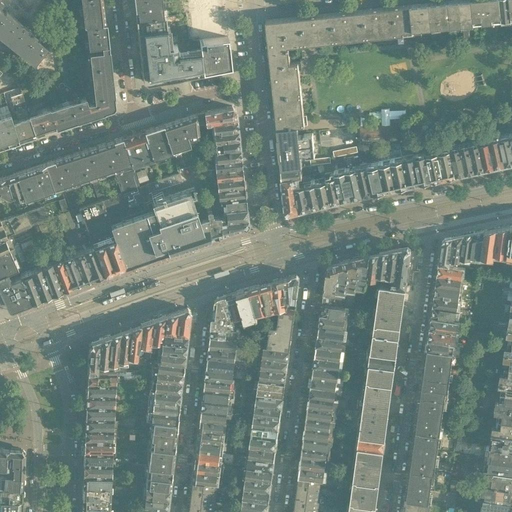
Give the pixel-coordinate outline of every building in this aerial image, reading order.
[(4,12),(2,11),(0,8),(0,5),(3,2),(0,0),(0,33),(3,36),(3,37),(10,42),(33,60),(45,45),(34,36),(35,34),(24,25),(28,20),(21,14),(17,19),(5,10),(4,12)] [(80,0),(82,13),(103,11),(101,0),(80,0)] [(161,0),(133,0),(136,18),(163,16),(161,0)] [(195,0),(196,1),(199,0),(201,17),(197,17),(199,31),(202,30),(203,39),(227,36),(223,0),(195,0)] [(462,23),(459,0),(451,0),(429,2),(432,27),(462,23)] [(473,22),(470,0),(459,0),(462,23),(468,23),(473,22)] [(501,19),(499,0),(470,0),(473,22),(501,19)] [(510,18),(508,0),(499,0),(501,19),(501,21),(505,21),(511,20),(510,18)] [(432,27),(429,2),(407,5),(408,17),(410,30),(412,29),(432,27)] [(410,30),(408,17),(407,5),(362,10),(365,34),(365,40),(373,39),(373,37),(388,35),(388,32),(396,31),(396,34),(404,33),(403,30),(410,30)] [(362,10),(340,12),(331,13),(334,38),(335,43),(342,43),(342,40),(357,38),(357,35),(365,34),(362,10)] [(108,44),(106,22),(104,22),(103,11),(82,13),(84,25),(86,24),(88,47),(101,45),(108,44)] [(331,13),(309,15),(300,16),(303,44),(303,47),(311,46),(311,43),(326,41),(326,38),(334,38),(331,13)] [(163,16),(136,18),(137,29),(166,26),(165,15),(163,16)] [(303,44),(300,16),(278,18),(281,46),(288,45),(303,44)] [(290,62),(289,49),(288,45),(281,46),(278,18),(266,20),(267,30),(270,30),(271,39),(268,39),(268,46),(272,46),(272,55),(269,55),(270,64),(290,62)] [(207,70),(203,39),(199,39),(199,38),(180,40),(178,25),(166,26),(137,29),(142,78),(146,81),(207,70)] [(230,64),(228,41),(227,36),(203,39),(207,70),(230,65),(230,64)] [(108,44),(101,45),(102,50),(89,52),(92,82),(112,80),(109,49),(108,44)] [(290,62),(270,64),(274,96),(298,93),(297,84),(300,84),(299,68),(302,68),(301,61),(290,62)] [(112,80),(92,82),(94,101),(87,102),(85,96),(91,115),(113,108),(115,105),(112,80)] [(28,113),(20,86),(9,89),(3,92),(9,110),(19,139),(35,134),(35,133),(28,113)] [(298,93),(274,96),(277,128),(297,126),(297,125),(307,124),(307,117),(304,117),(302,102),(299,102),(298,93)] [(91,115),(85,96),(71,101),(71,100),(60,104),(66,123),(91,115)] [(66,123),(60,104),(49,107),(28,113),(35,133),(55,126),(55,127),(66,123)] [(236,118),(235,108),(232,105),(196,112),(197,123),(209,121),(236,118)] [(0,145),(19,139),(9,110),(0,113),(0,145)] [(198,135),(197,123),(196,112),(181,117),(190,144),(193,143),(198,135)] [(190,144),(181,117),(163,123),(172,150),(190,144)] [(236,118),(209,121),(210,131),(237,128),(236,118)] [(144,129),(145,130),(153,157),(172,150),(163,123),(144,129)] [(400,125),(391,125),(391,126),(391,136),(400,136),(400,125)] [(381,136),(381,126),(361,126),(361,137),(381,136)] [(237,128),(210,131),(211,140),(238,137),(237,128)] [(153,157),(145,130),(144,129),(122,136),(131,164),(132,165),(150,159),(153,158),(153,157)] [(444,146),(441,131),(434,133),(437,147),(444,177),(456,174),(449,145),(444,146)] [(301,155),(306,155),(306,156),(315,155),(312,132),(303,133),(304,135),(298,135),(298,132),(280,134),(281,141),(282,142),(282,143),(281,144),(282,145),(284,148),(283,150),(279,150),(282,178),(300,177),(303,177),(303,176),(303,173),(300,173),(300,165),(302,165),(301,155)] [(510,132),(499,134),(505,164),(511,162),(511,142),(511,137),(511,136),(510,132)] [(499,134),(488,137),(495,166),(503,164),(505,164),(499,134)] [(132,165),(131,164),(122,136),(79,151),(88,178),(91,177),(97,175),(114,170),(121,192),(139,186),(132,165)] [(238,137),(211,140),(212,149),(239,146),(238,137)] [(488,137),(478,139),(485,168),(495,166),(488,137)] [(478,139),(469,141),(475,170),(485,168),(478,139)] [(368,140),(357,143),(359,151),(365,150),(369,149),(368,140)] [(412,143),(413,146),(415,154),(420,182),(431,179),(425,150),(424,140),(412,143)] [(469,141),(459,143),(465,172),(475,170),(469,141)] [(459,143),(449,145),(456,174),(465,172),(459,143)] [(240,156),(239,146),(212,149),(213,159),(240,156)] [(401,148),(403,160),(408,184),(420,182),(415,154),(413,146),(401,148)] [(437,147),(425,150),(431,179),(444,177),(437,147)] [(88,178),(79,151),(54,159),(63,186),(88,178)] [(335,157),(334,159),(335,164),(344,162),(343,158),(343,157),(343,155),(335,157)] [(241,166),(240,156),(213,159),(214,168),(214,169),(241,166)] [(344,162),(346,172),(351,197),(361,195),(356,170),(353,156),(343,158),(344,162)] [(391,159),(391,162),(396,187),(408,184),(403,160),(396,161),(396,158),(391,159)] [(54,159),(16,171),(25,197),(54,188),(55,189),(63,186),(54,159)] [(211,169),(214,168),(213,159),(200,160),(202,179),(212,178),(211,169)] [(379,161),(379,165),(385,189),(396,187),(391,162),(384,163),(384,160),(379,161)] [(367,163),(368,167),(373,192),(385,189),(379,165),(373,166),(372,163),(367,163)] [(373,192),(368,167),(362,168),(361,165),(355,166),(356,170),(361,195),(373,192)] [(241,166),(214,169),(215,179),(242,175),(241,166)] [(145,169),(135,172),(139,183),(148,180),(145,169)] [(339,169),(334,170),(340,199),(351,197),(346,172),(339,173),(339,169)] [(340,199),(334,170),(331,171),(332,176),(324,177),(326,182),(330,202),(340,199)] [(16,171),(6,175),(12,193),(14,198),(20,196),(21,198),(25,197),(16,171)] [(167,250),(151,201),(148,192),(161,187),(166,190),(180,186),(179,182),(185,179),(183,172),(176,174),(176,173),(145,184),(139,186),(121,192),(104,198),(102,199),(114,233),(126,265),(167,250)] [(6,175),(0,176),(0,190),(8,195),(12,193),(6,175)] [(104,198),(97,175),(91,177),(98,200),(102,199),(104,198)] [(243,185),(242,175),(215,179),(216,184),(216,188),(243,185)] [(321,204),(316,181),(311,182),(310,175),(303,176),(303,177),(304,184),(301,184),(294,186),(295,190),(299,210),(321,204)] [(294,186),(301,184),(300,177),(282,178),(284,193),(295,190),(294,186)] [(321,180),(316,181),(321,204),(330,202),(326,182),(322,183),(321,180)] [(244,194),(243,185),(216,188),(217,197),(244,194)] [(209,236),(206,215),(198,218),(192,199),(197,198),(194,187),(151,201),(167,250),(199,239),(209,236)] [(295,190),(284,193),(286,210),(289,213),(299,210),(295,190)] [(70,194),(75,208),(77,207),(76,205),(80,204),(76,192),(70,194)] [(244,194),(217,197),(217,198),(216,198),(217,202),(223,201),(224,207),(245,205),(244,194)] [(64,198),(58,200),(62,213),(68,211),(64,198)] [(206,215),(209,236),(221,233),(219,219),(218,214),(217,208),(217,202),(216,198),(205,199),(206,215)] [(58,199),(43,205),(47,218),(58,214),(62,213),(58,200),(58,199)] [(126,265),(114,233),(102,199),(98,200),(79,207),(81,212),(84,219),(85,223),(89,233),(92,241),(93,244),(104,272),(126,265)] [(30,223),(37,221),(37,222),(47,218),(43,205),(43,204),(0,218),(0,217),(0,236),(8,233),(30,223)] [(247,215),(245,205),(224,207),(217,208),(218,214),(219,219),(247,215)] [(69,210),(68,211),(62,213),(58,214),(66,235),(77,232),(75,226),(73,222),(69,210)] [(81,212),(75,214),(78,221),(84,219),(81,212)] [(247,215),(219,219),(221,233),(245,225),(247,222),(247,215)] [(506,254),(510,224),(497,226),(493,255),(498,256),(499,253),(506,254)] [(27,226),(16,231),(17,235),(29,229),(27,226)] [(493,255),(497,226),(484,229),(481,256),(481,258),(485,259),(485,256),(493,257),(493,255)] [(484,229),(474,231),(470,259),(474,259),(475,255),(481,256),(484,229)] [(29,231),(13,239),(14,242),(31,234),(29,231)] [(474,231),(463,234),(459,261),(464,261),(464,259),(470,260),(470,259),(474,231)] [(72,251),(83,247),(79,237),(77,232),(66,235),(72,251)] [(0,249),(13,244),(8,233),(0,236),(0,249)] [(89,233),(79,237),(83,247),(93,244),(92,241),(89,233)] [(26,258),(24,250),(35,245),(31,234),(20,240),(20,241),(13,244),(0,249),(0,271),(7,269),(12,267),(17,264),(17,262),(21,260),(26,258)] [(463,234),(453,236),(450,261),(454,262),(454,260),(459,261),(463,234)] [(453,236),(445,238),(442,241),(439,264),(453,266),(454,262),(450,261),(453,236)] [(104,272),(93,244),(83,247),(94,276),(104,272)] [(406,287),(411,248),(408,245),(399,247),(394,281),(392,281),(392,285),(406,287)] [(94,276),(83,247),(72,251),(83,280),(94,276)] [(399,247),(389,249),(386,274),(391,275),(391,281),(392,281),(394,281),(399,247)] [(389,249),(380,251),(376,273),(386,274),(389,249)] [(62,288),(51,259),(50,256),(45,258),(42,251),(37,253),(51,292),(62,288)] [(83,280),(72,251),(62,255),(73,284),(83,280)] [(380,251),(369,254),(367,277),(375,278),(376,273),(380,251)] [(51,292),(37,253),(31,255),(33,262),(29,264),(30,267),(41,296),(51,292)] [(369,254),(360,256),(355,291),(358,292),(360,285),(364,285),(365,281),(366,282),(367,277),(369,254)] [(73,284),(62,255),(51,259),(62,288),(73,284)] [(360,256),(349,258),(343,307),(349,308),(352,308),(355,291),(360,256)] [(349,258),(340,261),(333,306),(343,307),(349,258)] [(21,274),(20,271),(19,270),(29,267),(27,261),(22,263),(21,260),(17,262),(17,264),(12,267),(7,269),(10,278),(15,276),(21,274)] [(333,306),(340,261),(329,264),(327,267),(322,304),(333,306)] [(453,266),(439,264),(437,274),(464,278),(464,275),(462,274),(463,267),(453,266)] [(30,267),(20,271),(21,274),(31,300),(41,296),(30,267)] [(20,304),(10,278),(7,269),(0,271),(0,289),(7,306),(8,306),(8,307),(9,307),(10,307),(11,307),(20,304)] [(297,273),(283,276),(287,298),(288,298),(296,299),(299,276),(297,273)] [(31,300),(21,274),(15,276),(10,278),(20,304),(31,300)] [(464,278),(437,274),(436,285),(460,288),(461,281),(464,281),(464,278)] [(283,276),(272,280),(276,299),(273,299),(276,309),(280,308),(286,309),(288,298),(287,298),(283,276)] [(272,280),(260,283),(264,300),(263,300),(266,311),(276,309),(273,299),(276,299),(272,280)] [(260,283),(248,287),(257,314),(266,311),(263,300),(264,300),(260,283)] [(402,315),(404,296),(406,287),(392,285),(380,283),(376,312),(402,315)] [(460,288),(436,285),(435,295),(461,299),(462,295),(459,294),(460,288)] [(511,286),(504,286),(503,293),(511,294),(511,286)] [(248,287),(236,290),(245,321),(258,317),(257,314),(248,287)] [(236,290),(226,294),(230,306),(231,306),(234,315),(235,320),(239,319),(241,322),(245,321),(236,290)] [(226,294),(217,296),(215,299),(213,316),(221,317),(222,315),(231,316),(234,315),(231,306),(230,306),(226,294)] [(461,299),(435,295),(433,305),(457,309),(458,301),(461,302),(461,299)] [(343,307),(333,306),(322,304),(320,314),(344,317),(345,311),(348,311),(349,308),(343,307)] [(457,309),(433,305),(432,316),(458,320),(459,316),(456,316),(457,309)] [(187,334),(190,309),(187,307),(164,315),(163,331),(187,334)] [(286,309),(280,308),(278,325),(270,324),(269,331),(267,345),(290,348),(295,310),(286,309)] [(400,324),(402,315),(376,312),(374,321),(400,324)] [(344,317),(320,314),(319,324),(342,328),(343,321),(347,321),(347,318),(344,317)] [(164,315),(153,319),(150,340),(158,341),(158,337),(162,337),(163,331),(164,315)] [(235,327),(235,320),(234,315),(231,316),(222,315),(221,317),(213,316),(212,326),(235,328),(235,327)] [(458,320),(432,316),(430,327),(456,330),(458,320)] [(153,319),(141,323),(138,343),(145,344),(145,347),(149,347),(150,343),(150,340),(153,319)] [(396,353),(400,324),(374,321),(370,350),(396,353)] [(141,323),(130,327),(128,354),(137,356),(138,343),(141,323)] [(342,328),(319,324),(317,334),(342,338),(344,328),(342,328)] [(235,328),(212,326),(211,335),(237,337),(243,338),(244,334),(238,333),(239,328),(235,327),(235,328)] [(130,327),(120,331),(118,357),(127,358),(128,354),(130,327)] [(456,330),(430,327),(429,338),(455,342),(456,330)] [(120,331),(109,334),(108,361),(117,361),(118,357),(120,331)] [(186,344),(187,334),(163,331),(162,337),(161,341),(186,344)] [(109,334),(100,338),(98,363),(107,364),(108,361),(109,334)] [(342,338),(317,334),(316,345),(341,348),(342,338)] [(237,337),(211,335),(209,346),(236,348),(237,337)] [(91,341),(89,344),(87,370),(97,370),(98,363),(100,338),(91,341)] [(455,342),(429,338),(427,347),(453,351),(459,352),(460,347),(454,346),(455,342)] [(186,344),(161,341),(160,350),(185,353),(186,344)] [(290,348),(267,345),(267,346),(264,345),(262,355),(288,359),(290,348)] [(341,348),(316,345),(315,355),(339,358),(341,348)] [(235,358),(236,348),(209,346),(208,356),(235,358)] [(450,377),(453,351),(427,347),(424,374),(450,377)] [(395,365),(396,353),(370,350),(358,348),(357,356),(366,357),(366,361),(369,361),(395,365)] [(185,353),(160,350),(159,360),(183,363),(185,353)] [(511,353),(504,353),(503,359),(506,359),(505,366),(511,367),(511,353)] [(288,359),(262,355),(261,366),(287,369),(288,359)] [(339,358),(315,355),(313,365),(338,369),(339,358)] [(235,358),(208,356),(207,366),(234,369),(235,358)] [(183,363),(159,360),(157,360),(157,364),(152,364),(151,368),(182,372),(183,363)] [(392,383),(395,365),(369,361),(368,366),(362,365),(361,374),(367,375),(365,390),(391,394),(392,383)] [(338,369),(313,365),(312,375),(337,379),(338,369)] [(234,369),(207,366),(206,376),(231,379),(232,379),(234,369)] [(287,369),(261,366),(260,376),(285,380),(287,369)] [(511,367),(505,366),(504,373),(500,372),(499,379),(511,380),(511,367)] [(182,372),(151,368),(151,373),(155,374),(155,379),(181,382),(182,372)] [(97,370),(87,370),(87,382),(114,382),(115,377),(119,377),(120,370),(97,370)] [(448,388),(450,377),(424,374),(421,393),(445,396),(446,388),(448,388)] [(337,379),(312,375),(311,385),(341,390),(342,385),(336,384),(337,379)] [(231,379),(206,376),(204,387),(235,390),(235,385),(231,385),(231,379)] [(285,380),(260,376),(259,380),(255,380),(255,384),(284,388),(285,380)] [(181,382),(155,379),(154,384),(150,384),(149,388),(180,392),(181,382)] [(511,380),(499,379),(499,386),(502,386),(501,393),(511,394),(511,380)] [(114,382),(87,382),(86,393),(114,393),(114,382)] [(284,388),(255,384),(254,388),(258,389),(257,393),(283,396),(284,388)] [(341,390),(311,385),(309,395),(334,399),(335,393),(341,394),(341,390)] [(235,390),(204,387),(203,397),(229,399),(229,394),(234,394),(235,390)] [(179,402),(180,392),(149,388),(149,393),(153,393),(153,399),(179,402)] [(391,394),(365,390),(360,422),(386,426),(391,394)] [(114,393),(86,393),(86,405),(113,404),(114,393)] [(283,396),(257,393),(256,403),(282,407),(283,396)] [(440,432),(444,405),(445,396),(421,393),(416,429),(440,432)] [(511,407),(511,394),(501,393),(500,399),(497,399),(496,405),(511,407)] [(334,399),(309,395),(308,405),(332,408),(333,403),(337,404),(338,399),(334,399)] [(229,399),(203,397),(202,407),(232,411),(233,407),(228,406),(229,399)] [(177,412),(179,402),(153,399),(152,404),(147,403),(147,408),(151,409),(177,412)] [(282,407),(256,403),(254,414),(280,417),(282,407)] [(113,404),(86,405),(85,415),(113,416),(113,404)] [(332,408),(308,405),(307,415),(335,419),(335,415),(331,414),(332,408)] [(511,421),(511,407),(496,405),(495,411),(498,412),(497,419),(511,421)] [(232,411),(202,407),(201,418),(226,420),(227,414),(232,415),(232,411)] [(177,412),(151,409),(151,413),(146,413),(145,418),(152,419),(176,421),(177,412)] [(280,417),(254,414),(253,424),(279,427),(280,417)] [(113,416),(85,415),(85,427),(112,427),(113,416)] [(335,419),(307,415),(305,425),(329,428),(330,423),(334,423),(335,419)] [(226,420),(201,418),(199,428),(225,431),(226,420)] [(173,448),(175,430),(176,421),(152,419),(152,423),(147,422),(144,441),(150,442),(150,445),(173,448)] [(511,421),(497,419),(496,425),(493,425),(492,431),(511,434),(511,421)] [(386,426),(360,422),(359,433),(385,437),(386,426)] [(279,427),(253,424),(252,434),(277,438),(279,427)] [(329,428),(305,425),(304,435),(332,439),(333,434),(329,434),(329,428)] [(112,427),(85,427),(85,438),(112,439),(112,427)] [(225,431),(199,428),(198,438),(224,441),(225,431)] [(440,432),(416,429),(412,457),(436,460),(440,432)] [(511,434),(492,431),(490,445),(511,447),(511,434)] [(385,437),(359,433),(357,445),(383,448),(385,437)] [(277,438),(252,434),(250,444),(276,448),(277,438)] [(332,439),(304,435),(303,444),(327,448),(328,442),(332,443),(332,439)] [(112,439),(85,438),(84,450),(111,450),(112,439)] [(224,441),(198,438),(197,448),(223,451),(224,441)] [(276,448),(250,444),(249,455),(275,459),(276,448)] [(327,448),(303,444),(301,454),(330,459),(330,454),(326,454),(327,448)] [(511,447),(490,445),(487,444),(486,450),(487,450),(486,457),(489,457),(511,460),(511,447)] [(173,448),(150,445),(146,473),(170,476),(173,448)] [(383,448),(357,445),(356,456),(382,460),(383,448)] [(8,447),(0,446),(0,465),(7,466),(8,447)] [(21,448),(8,447),(7,466),(6,473),(23,474),(23,451),(21,448)] [(223,451),(197,448),(196,459),(221,462),(223,451)] [(111,450),(84,450),(84,461),(111,462),(111,450)] [(329,463),(330,459),(301,454),(300,464),(324,468),(325,462),(329,463)] [(275,459),(249,455),(247,466),(273,469),(275,459)] [(377,493),(382,460),(356,456),(351,490),(377,493)] [(436,460),(412,457),(410,476),(432,479),(433,470),(435,470),(436,460)] [(511,460),(489,457),(488,469),(511,472),(511,460)] [(221,462),(196,459),(194,469),(220,473),(221,462)] [(48,460),(48,463),(48,471),(57,472),(57,464),(57,460),(48,460)] [(111,462),(84,461),(84,472),(110,473),(111,462)] [(324,468),(300,464),(299,474),(338,480),(339,470),(324,468)] [(273,469),(247,466),(246,476),(272,479),(273,469)] [(220,473),(194,469),(193,480),(219,483),(220,473)] [(511,472),(488,469),(488,474),(493,475),(492,483),(511,486),(511,472)] [(23,474),(6,473),(0,472),(0,484),(22,486),(23,474)] [(110,473),(84,472),(83,484),(110,484),(110,473)] [(170,476),(146,473),(145,479),(145,483),(169,486),(170,476)] [(321,487),(322,478),(298,475),(297,484),(300,484),(321,487)] [(272,479),(246,476),(244,486),(270,490),(272,479)] [(432,479),(410,476),(407,497),(429,500),(432,479)] [(217,484),(193,481),(192,489),(195,490),(216,492),(217,484)] [(169,486),(145,483),(144,493),(168,495),(169,486)] [(511,486),(492,483),(490,492),(485,491),(485,496),(488,497),(511,500),(511,486)] [(22,486),(0,484),(0,496),(22,498),(22,486)] [(110,484),(83,484),(83,495),(109,496),(110,484)] [(321,487),(300,484),(297,484),(296,492),(320,496),(321,487)] [(270,490),(244,486),(243,497),(269,500),(270,490)] [(216,492),(195,490),(192,489),(191,498),(215,501),(216,492)] [(374,511),(377,493),(351,490),(349,509),(367,511),(374,511)] [(320,496),(296,492),(295,500),(297,501),(319,504),(320,496)] [(166,506),(168,495),(144,493),(142,503),(166,506)] [(109,496),(83,495),(82,507),(109,507),(109,496)] [(22,498),(0,496),(0,507),(22,509),(22,498)] [(481,505),(480,510),(483,510),(493,511),(511,511),(511,508),(511,500),(488,497),(485,496),(482,496),(481,505)] [(269,500),(243,497),(242,507),(255,508),(268,510),(269,500)] [(429,511),(431,500),(429,500),(407,497),(405,506),(407,507),(407,510),(405,510),(405,511),(407,511),(406,511),(429,511)] [(215,501),(191,498),(190,506),(192,506),(214,509),(215,501)] [(317,511),(319,504),(297,501),(295,500),(294,509),(305,511),(313,511),(317,511)] [(165,511),(166,506),(142,503),(138,502),(138,507),(142,507),(141,511),(165,511)]
